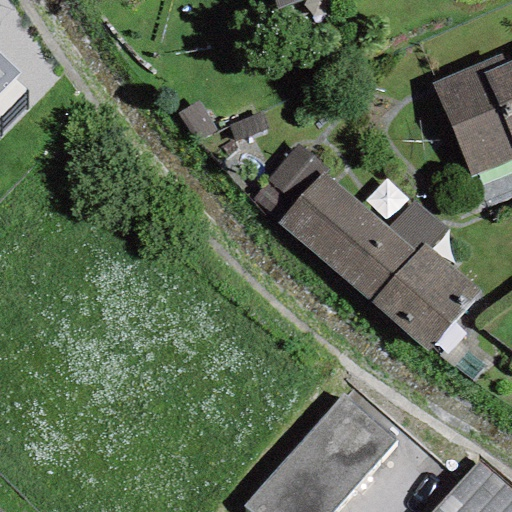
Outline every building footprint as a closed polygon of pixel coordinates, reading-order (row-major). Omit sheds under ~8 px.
[(274,0),(278,9),(302,0),(274,0)] [(511,60),(504,64),(500,54),(430,84),(471,178),(511,160),(511,60)] [(0,118),(25,94),(12,82),(18,76),(0,57),(0,118)] [(216,130),(197,102),(176,115),(195,144),(216,130)] [(261,113),(229,126),(235,140),(267,128),(261,113)] [(280,221),(321,171),(324,167),(296,144),(252,198),(280,221)] [(388,227),(321,171),(280,221),(276,226),(371,305),(426,350),(478,289),(430,249),(423,243),(416,251),(388,227)] [(412,201),(388,227),(416,251),(423,243),(430,249),(447,231),(412,201)] [(243,505),(250,511),(331,511),(397,439),(344,392),(243,505)] [(511,511),(511,491),(477,460),(430,511),(511,511)]
